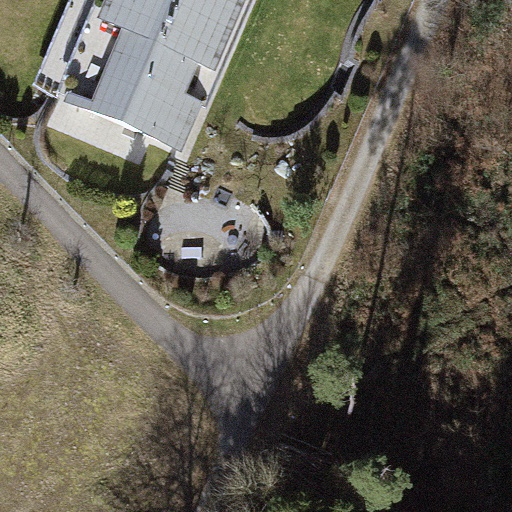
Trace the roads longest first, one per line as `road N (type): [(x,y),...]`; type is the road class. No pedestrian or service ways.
road 1 (track): [(435,0),(207,511)]
road 2 (track): [(263,388),(167,355),(0,178)]
